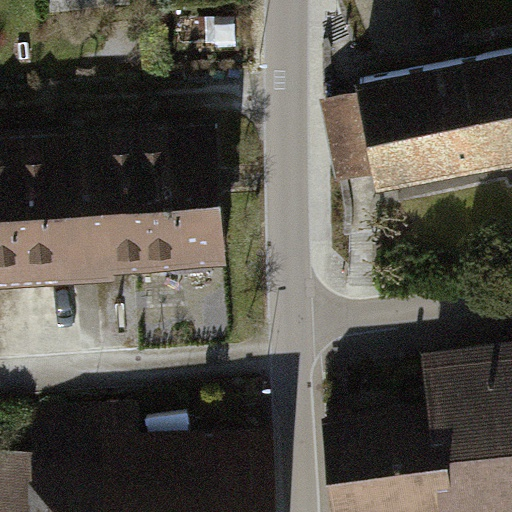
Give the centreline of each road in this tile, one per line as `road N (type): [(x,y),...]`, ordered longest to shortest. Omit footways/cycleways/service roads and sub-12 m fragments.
road 1 (residential): [(298,0),(296,320)]
road 2 (residential): [(296,320),(391,316),(511,297)]
road 3 (residential): [(296,320),(300,511)]
